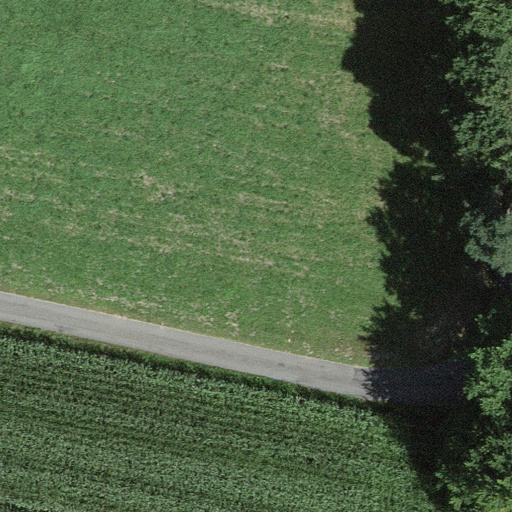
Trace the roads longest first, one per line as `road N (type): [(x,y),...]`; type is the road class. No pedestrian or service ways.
road 1 (unclassified): [(511,318),(491,361),(476,370),(395,386),(0,309)]
road 2 (unclassified): [(484,0),(486,109),(511,247)]
road 3 (track): [(510,511),(507,430),(491,361)]
